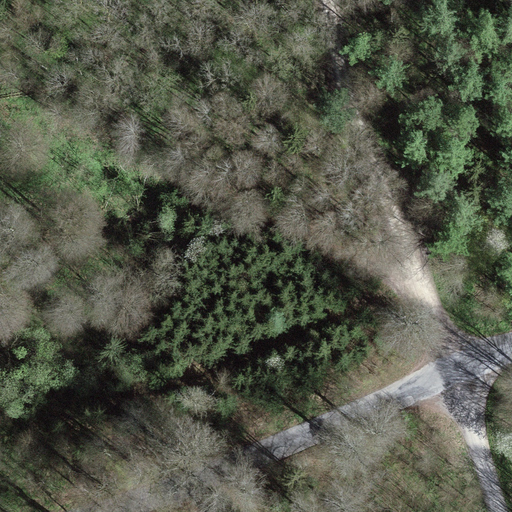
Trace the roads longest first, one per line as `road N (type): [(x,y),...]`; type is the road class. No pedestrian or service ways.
road 1 (tertiary): [(511,345),(107,511)]
road 2 (track): [(451,367),(390,223),(323,0)]
road 3 (track): [(451,367),(496,511)]
